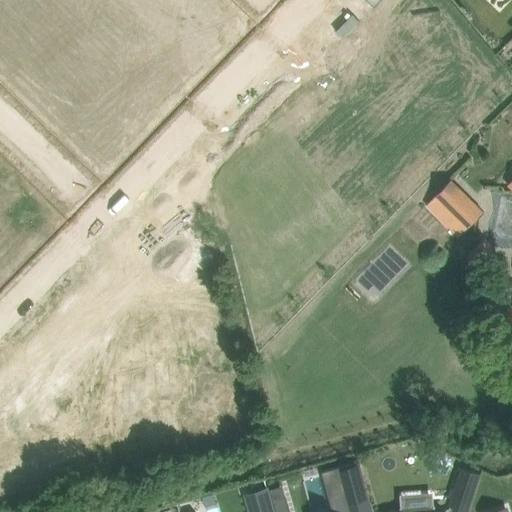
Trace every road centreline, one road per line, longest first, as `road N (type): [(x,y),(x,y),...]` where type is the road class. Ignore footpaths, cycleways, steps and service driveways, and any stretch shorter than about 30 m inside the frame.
road 1 (residential): [(104,214),(290,39)]
road 2 (residential): [(104,214),(0,109)]
road 3 (residential): [(0,317),(104,214)]
